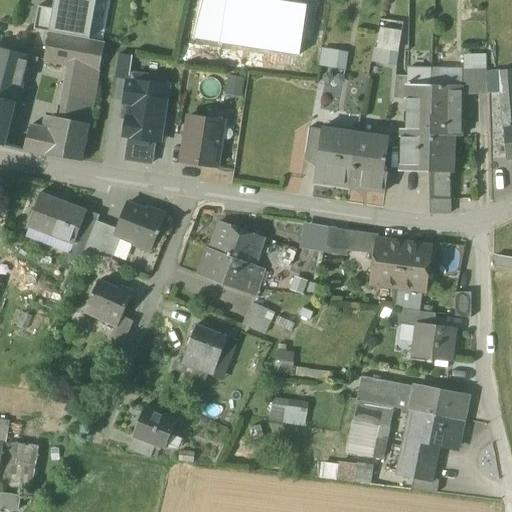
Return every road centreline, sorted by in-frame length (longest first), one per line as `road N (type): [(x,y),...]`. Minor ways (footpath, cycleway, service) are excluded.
road 1 (residential): [(0,159),(189,194),(447,227),(511,203)]
road 2 (track): [(506,511),(503,452),(480,380),(486,217)]
